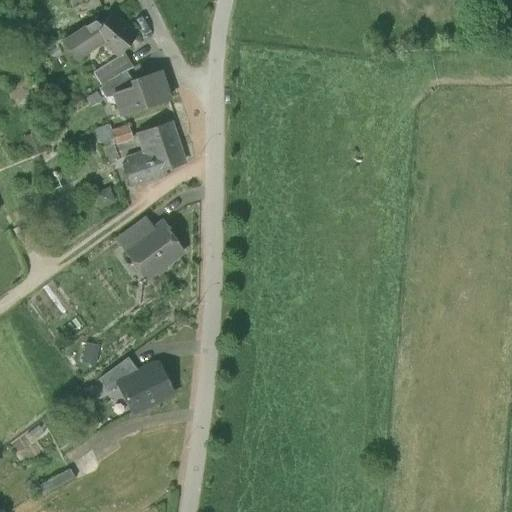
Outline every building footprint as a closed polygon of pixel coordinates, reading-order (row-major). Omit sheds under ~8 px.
[(94,23),(77,34),(89,52),(101,44),(117,57),(121,53),(135,35),(109,15),(100,27),(94,23)] [(76,59),(89,52),(77,34),(65,42),(76,59)] [(125,58),(121,53),(117,57),(113,60),(115,64),(125,58)] [(93,73),(102,87),(126,72),(131,68),(125,58),(115,64),(113,60),(93,73)] [(132,82),(126,72),(102,87),(98,89),(105,99),(114,96),(114,95),(134,88),(132,82)] [(114,96),(120,115),(168,100),(159,73),(132,82),(134,88),(114,95),(114,96)] [(156,155),(161,170),(164,169),(183,163),(172,126),(138,136),(143,153),(127,157),(129,163),(156,155)] [(113,139),(110,133),(108,127),(96,131),(100,144),(113,139)] [(110,133),(113,139),(115,145),(133,138),(128,127),(110,133)] [(46,153),(39,132),(22,138),(28,159),(46,153)] [(114,145),(115,145),(113,139),(100,144),(108,165),(119,161),(114,145)] [(123,165),(129,186),(166,175),(164,169),(161,170),(156,155),(129,163),(123,165)] [(116,204),(109,187),(93,193),(100,210),(116,204)] [(117,241),(126,252),(153,231),(144,220),(117,241)] [(145,278),(146,279),(153,274),(159,275),(166,270),(167,264),(181,253),(171,239),(173,238),(163,224),(153,231),(126,252),(135,264),(136,263),(147,277),(145,278)] [(99,345),(84,344),(82,363),(97,365),(99,345)] [(99,378),(106,392),(119,386),(118,384),(139,374),(127,358),(99,378)] [(119,386),(132,413),(171,394),(157,365),(139,374),(118,384),(119,386)] [(127,491),(129,498),(162,485),(144,440),(95,459),(111,498),(127,491)] [(36,486),(42,496),(75,479),(70,469),(37,485),(36,486)]
